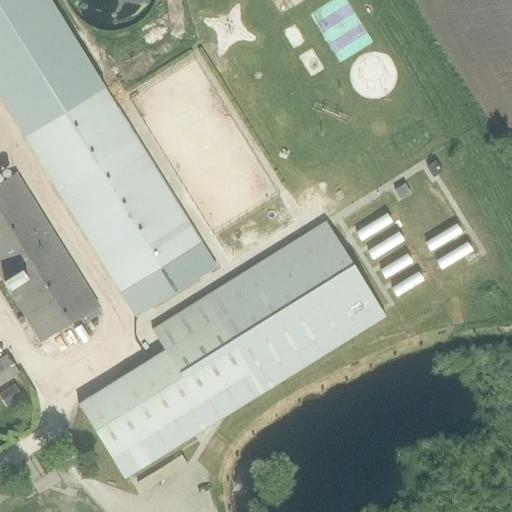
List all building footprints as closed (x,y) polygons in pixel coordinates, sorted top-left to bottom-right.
[(50,0),(0,0),(0,101),(120,294),(201,244),(50,0)] [(16,174),(0,183),(0,279),(40,343),(99,306),(16,174)] [(389,212),(357,228),(362,238),(394,222),(389,212)] [(385,318),(326,222),(151,330),(164,351),(78,404),(124,480),(385,318)] [(401,230),(369,248),(374,258),(406,240),(401,230)] [(410,253),(382,265),(386,275),(415,263),(410,253)] [(403,303),(431,289),(427,281),(399,295),(403,303)] [(62,371),(91,353),(85,343),(57,361),(62,371)] [(0,359),(0,385),(19,374),(7,355),(0,359)] [(13,386),(0,394),(0,397),(5,405),(20,395),(13,386)] [(176,458),(151,472),(156,482),(182,468),(176,458)]
